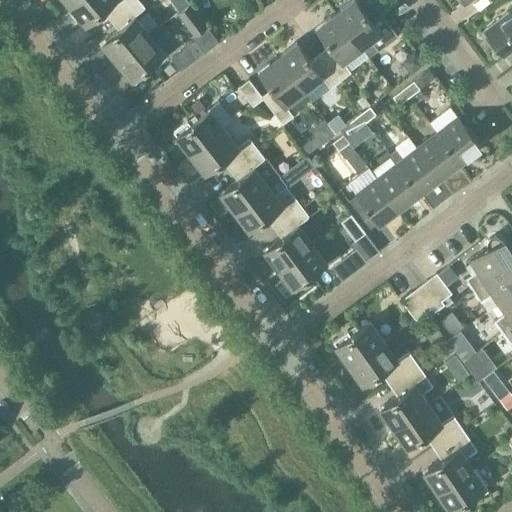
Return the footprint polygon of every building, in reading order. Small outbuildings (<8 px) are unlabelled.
[(76,0),(70,6),(86,23),(106,6),(114,16),(132,0),(76,0)] [(139,0),(132,0),(114,16),(123,25),(102,43),(117,61),(149,34),(134,16),(145,7),(139,0)] [(353,0),(335,13),(361,47),(371,40),(379,51),(398,36),(381,13),(370,21),(354,0),(353,0)] [(194,35),(208,25),(191,3),(177,13),(194,35)] [(510,11),(485,30),(488,34),(485,38),(494,49),(498,47),(504,56),(511,50),(511,5),(508,8),(510,11)] [(361,47),(335,13),(317,28),(333,49),(323,57),(341,80),(351,72),(343,61),(361,47)] [(77,43),(90,32),(82,23),(69,34),(77,43)] [(149,34),(117,61),(135,82),(167,55),(149,34)] [(185,47),(195,60),(204,53),(195,40),(185,47)] [(297,43),(278,57),(303,91),(322,77),(330,88),(341,80),(323,57),(313,64),(297,43)] [(413,71),(424,62),(414,49),(403,57),(413,71)] [(303,91),(278,57),(259,71),(276,93),(265,100),(283,124),(293,116),(285,105),(303,91)] [(253,106),(264,98),(249,79),(239,87),(253,106)] [(409,97),(420,88),(414,80),(403,89),(409,97)] [(403,89),(393,96),(399,104),(409,97),(403,89)] [(359,114),(365,122),(376,115),(370,106),(359,114)] [(191,154),(224,128),(209,109),(190,124),(187,120),(173,131),(191,154)] [(319,113),(307,124),(311,129),(299,142),(305,148),(330,124),(319,113)] [(355,130),(365,122),(359,114),(349,122),(355,130)] [(458,117),(437,133),(459,162),(480,146),(458,117)] [(238,146),(224,128),(191,154),(205,172),(226,155),(234,166),(257,148),(249,137),(238,146)] [(459,162),(437,133),(417,149),(439,177),(459,162)] [(333,142),(339,150),(349,142),(344,134),(333,142)] [(257,148),(234,166),(242,176),(221,192),(235,211),(268,185),(254,167),(266,158),(257,148)] [(439,177),(417,149),(404,158),(397,149),(390,154),(397,164),(419,192),(439,177)] [(315,166),(307,156),(280,176),(280,177),(286,186),(288,187),(315,166)] [(419,192),(397,164),(377,179),(399,207),(419,192)] [(399,207),(377,179),(349,200),(371,229),(378,223),(399,207)] [(268,185),(235,211),(249,229),(271,213),(278,223),(302,206),(315,195),(312,190),(298,201),(286,186),(275,194),(268,185)] [(302,206),(278,223),(286,233),(264,249),(278,268),(312,243),(298,225),(310,216),(302,206)] [(366,233),(351,214),(341,222),(355,241),(366,233)] [(473,290),(511,264),(511,256),(501,239),(499,238),(498,237),(497,237),(495,236),(493,237),(492,237),(491,237),(489,239),(488,240),(487,241),(487,242),(487,243),(487,244),(487,245),(487,246),(487,247),(489,250),(470,261),(476,271),(466,278),(473,290)] [(312,243),(278,268),(295,291),(310,280),(307,276),(326,262),(312,243)] [(357,248),(347,256),(357,269),(367,261),(357,248)] [(436,269),(443,281),(453,275),(446,263),(436,269)] [(511,264),(473,290),(481,301),(487,311),(498,304),(511,293),(511,264)] [(437,273),(426,280),(442,301),(442,300),(452,293),(437,273)] [(442,301),(426,280),(416,288),(434,312),(445,304),(442,300),(442,301)] [(416,320),(426,312),(411,292),(401,300),(416,320)] [(511,293),(498,304),(504,313),(494,320),(503,332),(511,325),(511,293)] [(435,315),(448,333),(461,324),(448,306),(435,315)] [(349,364),(383,340),(370,320),(350,334),(347,331),(333,341),(349,364)] [(511,325),(503,332),(511,343),(511,344),(511,325)] [(385,367),(394,380),(417,363),(409,352),(408,350),(397,358),(383,340),(349,364),(363,383),(385,367)] [(464,362),(472,355),(464,344),(456,351),(464,362)] [(417,363),(428,356),(421,346),(416,349),(416,348),(409,352),(417,363)] [(480,365),(472,355),(464,362),(472,372),(480,365)] [(417,363),(394,380),(402,392),(380,408),(394,427),(428,403),(422,394),(433,386),(417,363)] [(484,377),(492,387),(499,381),(491,371),(484,377)] [(511,398),(507,393),(500,399),(508,409),(511,405),(511,398)] [(441,422),(428,403),(394,427),(407,446),(429,431),(438,443),(462,427),(453,414),(441,422)] [(462,427),(438,443),(446,456),(424,471),(437,490),(472,467),(466,457),(477,449),(462,427)] [(472,467),(437,490),(451,511),(455,511),(488,490),(472,467)]
